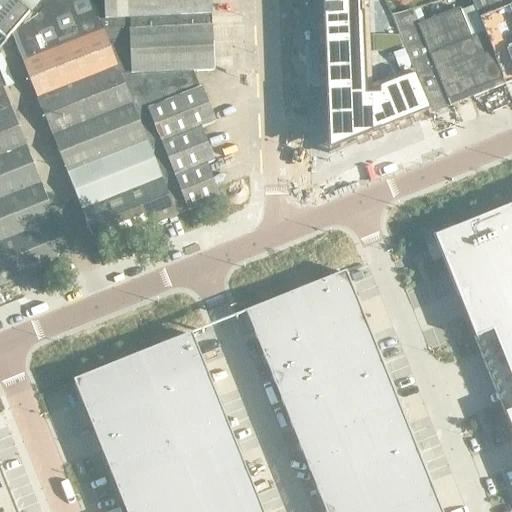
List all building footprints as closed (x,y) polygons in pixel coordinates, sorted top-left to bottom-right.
[(11,34),(30,13),(13,0),(0,0),(0,35),(6,40),(11,34)] [(41,0),(31,12),(30,13),(11,34),(22,63),(103,31),(98,20),(90,0),(41,0)] [(41,0),(16,0),(31,12),(41,0)] [(209,0),(90,0),(98,20),(208,16),(210,16),(209,0)] [(321,0),(328,155),(430,114),(391,16),(382,0),(321,0)] [(485,36),(503,79),(505,84),(511,81),(511,0),(470,0),(473,6),(485,36)] [(485,36),(473,6),(460,11),(459,8),(419,24),(413,9),(391,16),(430,114),(491,90),(489,85),(503,79),(485,36)] [(103,31),(117,68),(120,75),(193,72),(213,71),(211,27),(209,27),(208,16),(98,20),(103,31)] [(22,63),(37,100),(117,68),(103,31),(22,63)] [(132,106),(120,75),(117,68),(37,100),(52,137),(132,106)] [(161,181),(175,216),(176,216),(176,215),(186,211),(187,211),(219,198),(205,165),(214,162),(200,129),(215,123),(201,87),(200,88),(193,72),(120,75),(132,106),(147,143),(161,181)] [(0,157),(26,147),(0,82),(0,157)] [(52,137),(67,174),(147,143),(132,106),(52,137)] [(81,212),(161,181),(147,143),(67,174),(81,212)] [(0,200),(40,185),(26,147),(0,157),(0,200)] [(96,248),(175,216),(161,181),(81,212),(96,248)] [(0,244),(55,222),(40,185),(0,200),(0,244)] [(511,207),(434,238),(475,340),(493,333),(511,381),(511,412),(505,415),(511,432),(511,207)] [(0,285),(69,258),(55,222),(0,244),(0,285)] [(346,274),(282,299),(300,345),(364,319),(346,274)] [(282,299),(245,314),(264,359),(300,345),(282,299)] [(364,319),(300,345),(309,367),(318,389),(382,364),(364,319)] [(191,335),(137,357),(155,403),(210,381),(191,335)] [(300,345),(264,359),(273,381),(309,367),(300,345)] [(481,351),(450,362),(466,408),(498,397),(481,351)] [(137,357),(74,382),(92,428),(155,403),(137,357)] [(382,364),(318,389),(336,434),(399,408),(382,364)] [(309,367),(273,381),(281,404),(318,389),(309,367)] [(210,381),(155,403),(173,447),(227,425),(210,381)] [(318,389),(281,404),(299,448),(336,434),(318,389)] [(155,403),(92,428),(110,473),(173,447),(155,403)] [(399,408),(336,434),(354,478),(417,453),(399,408)] [(227,425),(173,447),(191,492),(245,470),(227,425)] [(336,434),(299,448),(317,493),(354,478),(336,434)] [(173,447),(110,473),(125,511),(140,511),(191,492),(173,447)] [(417,453),(354,478),(362,501),(366,511),(398,511),(435,497),(417,453)] [(262,511),(245,470),(191,492),(199,511),(262,511)] [(0,472),(0,495),(8,492),(0,472)] [(354,478),(317,493),(324,511),(334,511),(362,501),(354,478)] [(15,511),(8,492),(0,495),(0,511),(15,511)] [(199,511),(191,492),(140,511),(199,511)] [(440,511),(435,497),(398,511),(440,511)] [(366,511),(362,501),(334,511),(366,511)]
